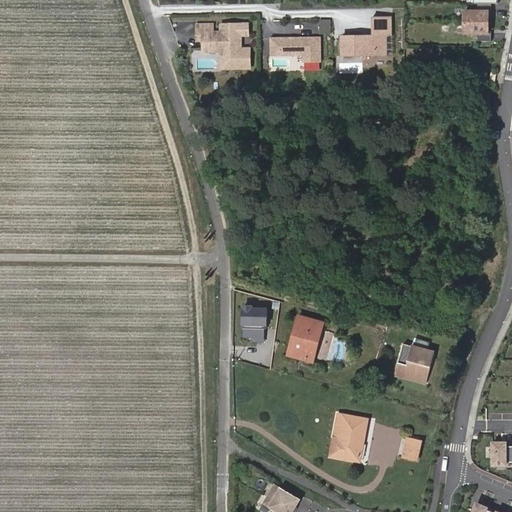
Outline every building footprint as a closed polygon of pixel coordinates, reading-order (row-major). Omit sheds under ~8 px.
[(479,11),(465,11),(465,22),(489,22),(489,11),(492,11),(492,3),(479,3),(479,11)] [(374,17),(374,35),(389,35),(389,54),(394,54),(394,17),(374,17)] [(332,19),(322,19),(322,29),(332,29),(332,19)] [(217,22),(200,22),(200,31),(209,31),(209,38),(207,38),(207,50),(217,51),(225,58),(225,67),(254,67),(254,47),(244,47),(238,41),(242,39),(245,39),(245,34),(252,34),(252,22),(224,22),(224,30),(217,30),(217,22)] [(489,33),(489,22),(465,22),(465,33),(479,33),(479,41),(492,41),(492,33),(489,33)] [(389,54),(389,35),(374,35),(344,35),(344,54),(389,54)] [(322,37),(273,37),(273,56),(303,56),(303,61),(322,61),(322,37)] [(225,58),(217,51),(217,68),(225,67),(225,58)] [(243,337),(267,339),(268,326),(274,326),(276,306),(245,304),(243,337)] [(301,356),(299,359),(313,363),(323,325),(299,318),(294,336),(297,337),(292,353),(301,356)] [(288,356),(299,359),(301,356),(292,353),(297,337),(294,336),(288,356)] [(434,353),(404,345),(395,376),(426,384),(434,353)] [(353,379),(351,388),(366,393),(368,383),(353,379)] [(339,439),(334,439),(331,457),(360,462),(368,420),(343,415),(339,439)] [(338,415),(334,439),(339,439),(343,415),(338,415)] [(408,438),(404,457),(417,459),(421,441),(408,438)] [(506,442),(493,442),(493,464),(506,464),(506,462),(511,461),(511,445),(506,446),(506,442)] [(292,511),(300,499),(274,484),(264,503),(277,511),(276,511),(292,511)] [(477,503),(473,511),(485,511),(487,509),(487,508),(477,503)]
